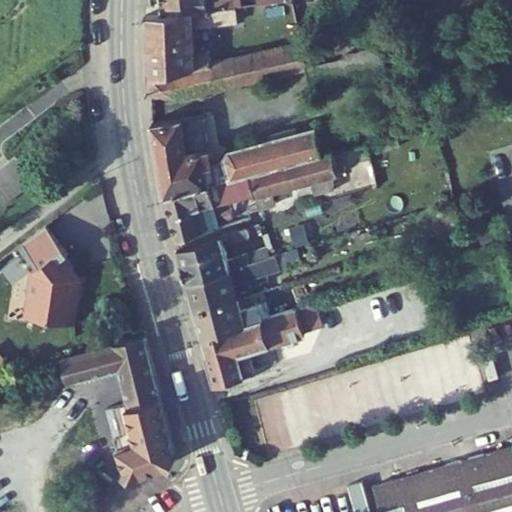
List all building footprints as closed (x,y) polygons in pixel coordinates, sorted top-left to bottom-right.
[(160,0),(161,19),(202,16),(207,15),(241,13),(241,3),(259,1),(261,11),(289,8),(288,0),(160,0)] [(203,29),(202,16),(161,19),(144,21),(146,49),(186,44),(186,30),(203,29)] [(146,49),(149,78),(226,66),(224,55),(188,62),(186,44),(146,49)] [(226,66),(149,78),(151,107),(310,80),(306,53),(226,66)] [(351,72),(310,80),(314,103),(391,89),(385,59),(350,66),(351,72)] [(306,171),(323,168),(315,131),(238,149),(231,157),(232,162),(216,166),(207,117),(153,126),(167,201),(218,190),(261,181),(306,171)] [(0,200),(29,187),(14,157),(0,163),(0,200)] [(306,171),(310,191),(321,189),(324,203),(360,196),(354,168),(344,170),(343,164),(323,168),(306,171)] [(306,171),(261,181),(269,215),(285,211),(282,198),(310,191),(306,171)] [(218,190),(167,201),(178,247),(206,241),(201,215),(228,210),(226,200),(221,202),(218,190)] [(254,236),(183,254),(190,284),(255,266),(257,265),(254,256),(247,258),(244,245),(256,242),(254,236)] [(47,265),(31,277),(25,321),(80,329),(84,284),(76,271),(47,265)] [(255,266),(190,284),(197,311),(241,299),(237,283),(258,278),(255,266)] [(245,314),(241,299),(197,311),(205,339),(269,321),(266,309),(245,314)] [(307,332),(301,312),(269,321),(205,339),(217,386),(246,378),(243,365),(254,362),(250,347),(307,332)] [(179,459),(144,338),(64,362),(69,378),(121,362),(130,393),(112,399),(120,424),(114,426),(126,467),(148,469),(179,459)] [(511,511),(511,440),(374,476),(383,511),(511,511)]
